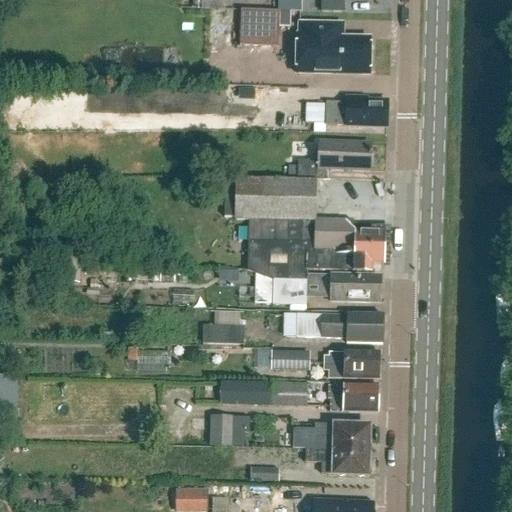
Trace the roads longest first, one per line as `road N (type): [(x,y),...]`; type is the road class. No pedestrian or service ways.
road 1 (residential): [(396,511),(402,300)]
road 2 (secondary): [(423,511),(429,301)]
road 3 (secondary): [(433,156),(438,0)]
road 4 (residential): [(405,155),(410,0)]
road 5 (secondary): [(429,301),(433,156)]
road 6 (residential): [(402,300),(405,155)]
